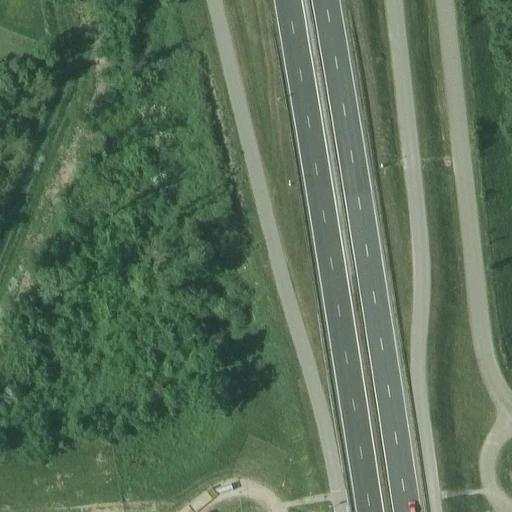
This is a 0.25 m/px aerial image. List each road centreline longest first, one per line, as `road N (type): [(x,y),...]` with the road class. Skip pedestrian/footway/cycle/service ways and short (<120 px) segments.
road 1 (unclassified): [(213,0),(340,511)]
road 2 (trunk): [(289,0),(373,511)]
road 3 (trunk): [(407,511),(325,0)]
road 4 (unclassified): [(434,511),(418,375),(421,252),(394,0)]
road 5 (unclassified): [(511,413),(485,366),(441,0)]
